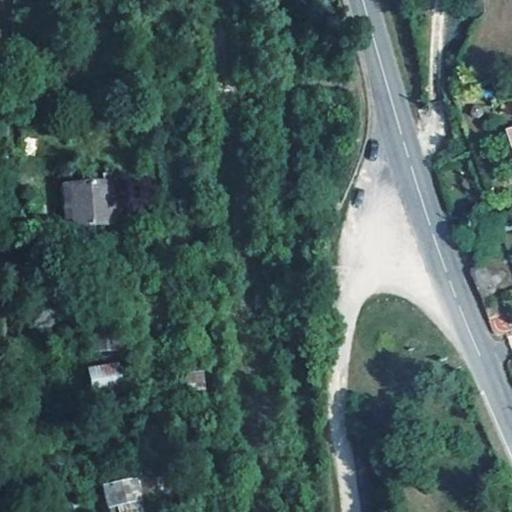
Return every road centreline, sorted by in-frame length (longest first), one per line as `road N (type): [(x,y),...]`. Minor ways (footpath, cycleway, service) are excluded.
road 1 (secondary): [(363,0),(453,277),(511,416)]
road 2 (track): [(423,184),(377,239),(345,326),(349,511)]
